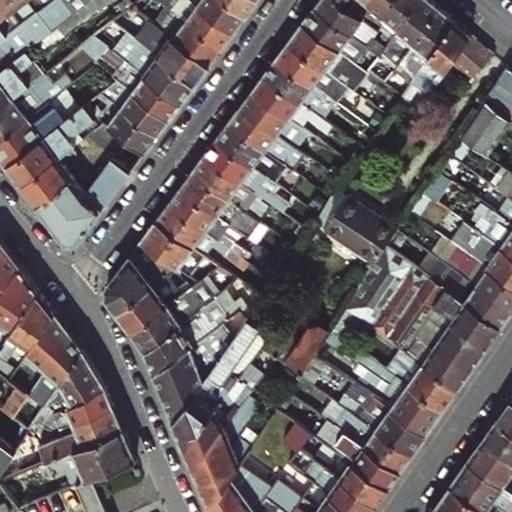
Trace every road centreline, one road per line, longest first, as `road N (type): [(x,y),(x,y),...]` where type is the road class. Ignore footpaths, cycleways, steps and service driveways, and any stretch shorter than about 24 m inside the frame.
road 1 (residential): [(291,0),(76,288)]
road 2 (tertiary): [(76,288),(180,511)]
road 3 (residential): [(511,351),(399,511)]
